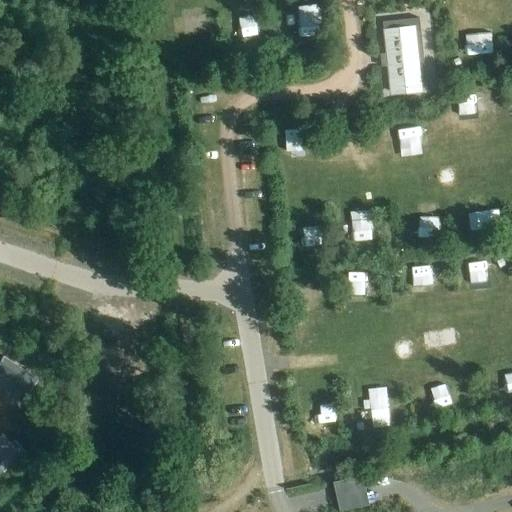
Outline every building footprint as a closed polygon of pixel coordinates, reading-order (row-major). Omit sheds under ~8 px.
[(417,20),(383,23),(384,32),(389,90),(418,88),(418,85),(423,85),(417,20)] [(429,53),(450,50),(447,29),(427,31),(429,53)] [(359,153),(379,152),(379,134),(358,135),(359,153)] [(511,266),(498,267),(500,299),(511,298),(511,266)] [(451,297),(470,290),(463,271),(444,278),(451,297)] [(401,287),(387,287),(387,302),(401,302),(401,287)] [(318,294),(317,320),(342,320),(342,294),(318,294)] [(419,392),(420,414),(431,414),(431,391),(419,392)] [(339,430),(358,427),(354,406),(335,409),(339,430)] [(357,477),(333,482),(340,511),(364,506),(357,477)]
